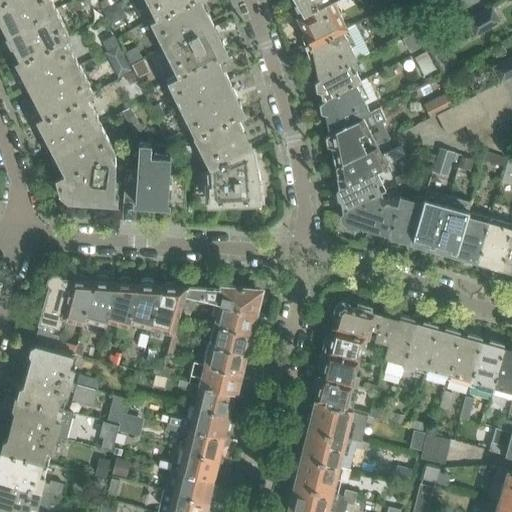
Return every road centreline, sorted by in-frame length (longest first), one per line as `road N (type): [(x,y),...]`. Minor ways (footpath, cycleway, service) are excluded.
road 1 (residential): [(303,252),(16,236)]
road 2 (residential): [(239,511),(303,252)]
road 3 (residential): [(303,252),(279,92),(247,0)]
road 4 (residential): [(303,252),(511,318)]
